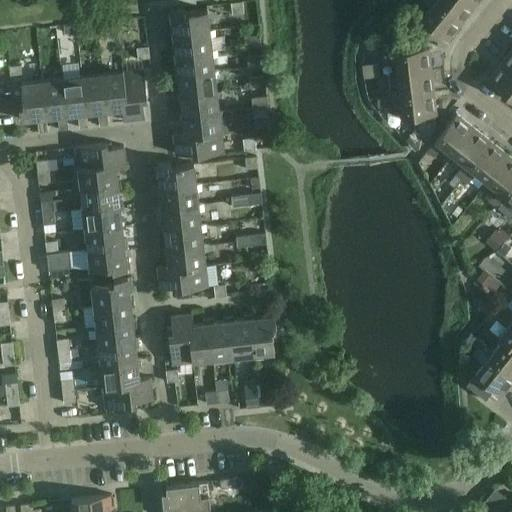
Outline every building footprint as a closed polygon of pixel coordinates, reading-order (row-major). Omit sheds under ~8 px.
[(462,22),(433,0),(421,0),(430,7),(421,19),(447,40),(462,22)] [(433,0),(462,22),(475,5),(468,0),(433,0)] [(503,24),(511,14),(511,0),(507,0),(493,15),(503,24)] [(232,14),(243,12),(242,1),(230,2),(232,14)] [(169,9),(172,30),(186,29),(186,33),(209,30),(207,9),(184,12),(184,8),(169,9)] [(96,21),(82,23),(84,38),(98,36),(96,21)] [(172,30),(174,50),(188,49),(188,53),(211,51),(209,30),(186,33),(186,29),(172,30)] [(259,34),(244,36),(245,46),(260,45),(259,34)] [(137,59),(149,58),(148,46),(136,47),(137,59)] [(395,60),(397,74),(431,70),(428,47),(381,53),(382,61),(395,60)] [(191,73),(214,71),(211,51),(188,53),(188,49),(174,50),(176,70),(190,69),(191,73)] [(511,49),(502,62),(511,70),(511,49)] [(261,54),(246,56),(247,67),(263,65),(261,54)] [(511,70),(502,62),(488,80),(511,98),(511,70)] [(11,77),(22,76),(21,65),(10,66),(11,77)] [(176,70),(179,91),(193,89),(193,93),(216,91),(214,71),(191,73),(190,69),(176,70)] [(143,70),(126,72),(129,94),(124,95),(126,109),(121,109),(122,120),(144,117),(142,106),(147,105),(143,70)] [(385,89),(386,96),(433,91),(431,70),(397,74),(398,88),(385,89)] [(106,111),(121,109),(126,109),(124,95),(129,94),(126,72),(102,74),(105,97),(100,98),(102,111),(97,112),(99,126),(108,125),(106,111)] [(81,114),(77,114),(78,129),(88,128),(86,113),(97,112),(102,111),(100,98),(105,97),(102,74),(82,77),(84,99),(80,100),(81,114)] [(265,85),(264,75),(249,76),(250,87),(265,85)] [(65,116),(77,114),(81,114),(80,100),(84,99),(82,77),(61,79),(64,102),(60,102),(61,116),(57,117),(58,131),(67,130),(65,116)] [(64,102),(61,79),(41,81),(44,104),(39,104),(41,118),(36,119),(38,133),(47,132),(45,118),(57,117),(61,116),(60,102),(64,102)] [(44,104),(41,81),(20,83),(23,106),(18,106),(20,121),(36,119),(41,118),(39,104),(44,104)] [(179,91),(181,111),(195,109),(195,114),(218,111),(216,91),(193,93),(193,89),(179,91)] [(433,91),(386,96),(387,104),(400,102),(402,117),(413,116),(415,129),(426,138),(435,127),(434,114),(436,114),(433,91)] [(267,106),(266,95),(251,97),(252,107),(267,106)] [(246,108),(233,109),(235,122),(247,121),(246,108)] [(221,131),(218,111),(195,114),(195,109),(181,111),(183,131),(197,130),(198,134),(221,131)] [(442,145),(453,154),(474,127),(457,113),(427,150),(434,155),(442,145)] [(268,115),(253,117),(254,127),(269,126),(268,115)] [(456,173),(462,178),(491,141),(474,127),(453,154),(464,163),(456,173)] [(183,131),(173,132),(175,153),(187,152),(188,156),(223,152),(221,131),(198,134),(197,130),(183,131)] [(243,149),(255,148),(253,137),(242,138),(243,149)] [(476,172),(487,181),(508,154),(491,141),(462,178),(467,182),(476,172)] [(76,146),(78,167),(101,165),(101,169),(115,167),(115,168),(126,167),(123,145),(111,146),(110,142),(76,146)] [(490,200),(495,205),(511,183),(511,157),(508,154),(487,181),(498,190),(490,200)] [(245,168),(257,167),(255,156),(244,157),(245,168)] [(47,159),(35,160),(37,172),(48,170),(47,159)] [(156,163),(159,184),(172,182),(173,187),(196,184),(193,163),(171,166),(171,162),(156,163)] [(116,178),(115,168),(115,167),(101,169),(101,165),(78,167),(80,187),(103,185),(103,189),(117,188),(121,188),(120,177),(116,178)] [(48,170),(37,172),(38,183),(50,182),(48,170)] [(454,173),(448,182),(454,187),(460,180),(461,179),(454,173)] [(258,176),(250,177),(251,187),(259,186),(258,176)] [(454,187),(458,191),(464,183),(460,180),(454,187)] [(159,184),(161,204),(175,203),(175,207),(198,204),(196,184),(173,187),(172,182),(159,184)] [(511,183),(495,205),(511,218),(511,183)] [(118,198),(117,188),(103,189),(103,185),(80,187),(82,208),(105,205),(106,209),(119,208),(123,208),(122,198),(118,198)] [(260,192),(245,193),(246,204),(261,202),(260,192)] [(245,193),(230,195),(231,206),(246,204),(245,193)] [(52,199),(40,201),(41,212),(53,211),(52,199)] [(175,203),(161,204),(163,224),(177,223),(177,227),(200,224),(198,204),(175,207),(175,203)] [(121,218),(119,208),(106,209),(105,205),(82,208),(85,228),(107,225),(108,230),(122,228),(125,228),(124,218),(121,218)] [(44,232),(62,230),(60,210),(53,211),(41,212),(44,232)] [(179,248),(203,245),(200,224),(177,227),(177,223),(163,224),(165,245),(179,243),(179,248)] [(123,239),(122,228),(108,230),(107,225),(85,228),(87,248),(110,246),(110,250),(124,249),(128,249),(127,238),(123,239)] [(495,229),(485,242),(495,250),(506,237),(495,229)] [(264,232),(250,234),(251,244),(266,243),(264,232)] [(250,234),(235,236),(236,246),(251,244),(250,234)] [(56,240),(45,241),(46,253),(58,251),(56,240)] [(503,256),(510,247),(503,242),(496,251),(503,256)] [(165,245),(167,264),(167,265),(181,263),(182,268),(205,265),(203,245),(179,248),(179,243),(165,245)] [(125,259),(124,249),(110,250),(110,246),(87,248),(89,269),(111,266),(112,271),(130,269),(129,259),(125,259)] [(58,251),(46,253),(48,269),(70,267),(68,250),(58,251)] [(167,264),(157,266),(159,287),(172,285),(172,290),(207,286),(218,284),(216,264),(205,265),(182,268),(181,263),(167,265),(167,264)] [(484,269),(477,278),(487,286),(494,277),(484,269)] [(61,292),(72,292),(72,273),(61,273),(61,292)] [(90,277),(76,279),(79,307),(93,305),(116,303),(115,299),(129,297),(128,286),(131,286),(131,277),(127,277),(113,279),(113,283),(91,285),(90,277)] [(214,297),(226,295),(225,284),(213,285),(214,297)] [(131,318),(131,317),(130,307),(134,306),(133,296),(129,297),(115,299),(116,303),(93,305),(95,326),(118,323),(118,319),(131,318)] [(63,297),(51,298),(53,310),(64,308),(63,297)] [(8,301),(0,301),(0,313),(9,312),(8,301)] [(511,309),(506,305),(502,311),(511,318),(511,309)] [(64,308),(53,310),(54,321),(66,320),(64,308)] [(277,339),(275,328),(274,310),(264,312),(264,315),(254,316),(253,316),(255,330),(250,331),(253,354),(273,352),(272,340),(277,339)] [(511,346),(511,318),(502,311),(497,317),(507,325),(498,337),(502,340),(502,339),(511,346)] [(9,312),(0,313),(0,324),(10,323),(9,312)] [(194,337),(193,323),(192,313),(170,315),(171,327),(167,328),(171,362),(192,360),(190,337),(194,337)] [(232,356),(253,354),(250,331),(255,330),(253,316),(254,316),(253,313),(243,314),(244,318),(233,319),(234,333),(230,333),(232,356)] [(212,358),(232,356),(230,333),(234,333),(233,319),(233,315),(223,316),(223,320),(213,321),(214,335),(210,335),(212,358)] [(95,326),(85,327),(87,340),(97,339),(98,346),(120,343),(119,339),(133,337),(132,327),(135,326),(134,317),(131,317),(131,318),(118,319),(118,323),(95,326)] [(213,321),(213,317),(202,318),(203,322),(193,323),(194,337),(190,337),(192,360),(212,358),(210,335),(214,335),(213,321)] [(471,333),(467,339),(478,348),(483,342),(471,333)] [(137,336),(133,337),(119,339),(120,343),(98,346),(100,366),(122,364),(122,359),(135,358),(135,357),(134,347),(138,347),(137,336)] [(68,338),(56,339),(58,350),(69,349),(68,338)] [(511,346),(502,339),(502,340),(493,350),(483,342),(478,348),(511,374),(511,346)] [(12,341),(1,343),(2,354),(13,353),(12,341)] [(501,395),(511,381),(511,374),(478,348),(474,353),(484,362),(466,384),(485,399),(493,389),(501,395)] [(69,349),(58,350),(59,362),(71,360),(69,349)] [(13,353),(2,354),(3,365),(15,364),(13,353)] [(139,357),(135,357),(135,358),(122,359),(122,364),(100,366),(102,386),(125,384),(124,379),(138,378),(138,377),(137,367),(140,367),(139,357)] [(167,381),(178,380),(177,368),(166,370),(167,381)] [(149,376),(138,377),(138,378),(124,379),(125,384),(102,386),(104,407),(140,403),(139,399),(151,397),(149,376)] [(73,378),(61,380),(62,391),(74,390),(73,378)] [(17,382),(5,383),(7,394),(18,393),(17,382)] [(256,383),(244,385),(246,408),(248,407),(259,406),(258,395),(256,383)] [(227,389),(216,390),(217,402),(228,401),(227,389)] [(74,390),(62,391),(64,402),(75,401),(74,390)] [(216,390),(204,391),(205,403),(217,402),(216,390)] [(18,393),(7,394),(8,406),(19,405),(18,393)] [(269,394),(258,395),(259,406),(270,405),(269,394)] [(220,487),(238,485),(237,476),(219,478),(220,487)] [(173,504),(173,511),(210,511),(207,480),(165,485),(167,504),(173,504)] [(70,498),(71,511),(108,511),(107,505),(112,504),(111,494),(70,498)] [(511,511),(511,500),(504,494),(489,511),(511,511)] [(20,511),(29,511),(28,503),(19,504),(20,511)]
